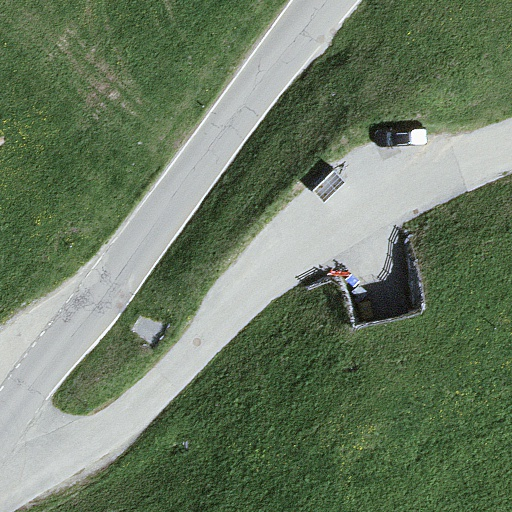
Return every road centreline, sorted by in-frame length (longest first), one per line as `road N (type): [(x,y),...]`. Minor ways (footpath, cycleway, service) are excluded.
road 1 (unclassified): [(511,145),(341,228),(276,274),(113,435),(58,468),(0,472)]
road 2 (unclassified): [(0,425),(330,0)]
